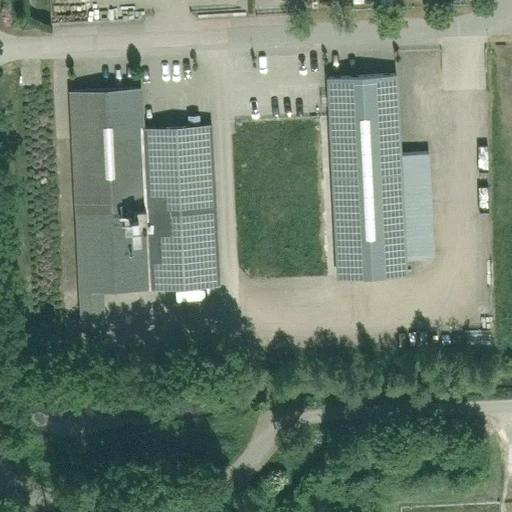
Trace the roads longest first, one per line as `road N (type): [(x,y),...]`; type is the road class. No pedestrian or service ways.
road 1 (residential): [(0,502),(214,486),(245,467),(272,433),(321,417),(511,409)]
road 2 (residential): [(0,47),(444,34),(478,0)]
